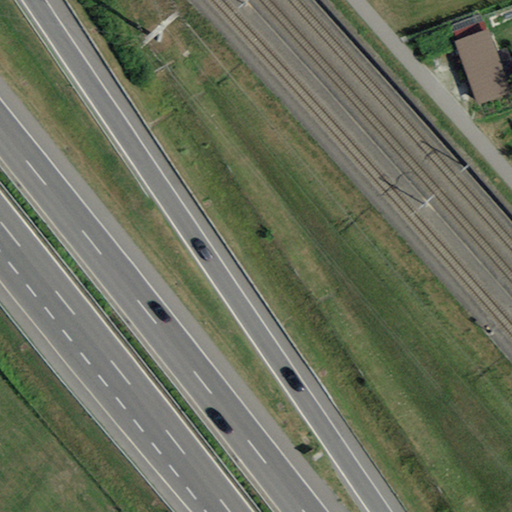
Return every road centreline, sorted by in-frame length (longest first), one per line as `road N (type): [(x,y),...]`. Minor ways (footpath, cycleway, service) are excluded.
road 1 (motorway): [(380,511),(35,0)]
road 2 (motorway): [(301,511),(0,132)]
road 3 (motorway): [(0,221),(229,511)]
